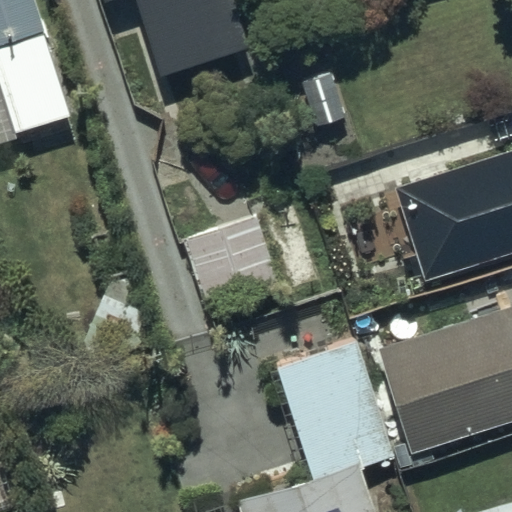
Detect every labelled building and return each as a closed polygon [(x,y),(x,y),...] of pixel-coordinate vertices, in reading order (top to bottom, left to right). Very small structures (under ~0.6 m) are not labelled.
[(0,0),(0,109),(5,126),(64,108),(31,0),(0,0)] [(127,0),(152,69),(233,40),(219,0),(127,0)] [(511,245),(511,145),(386,186),(415,277),(511,245)] [(276,286),(252,214),(180,239),(203,310),(276,286)] [(145,314),(95,292),(70,348),(120,371),(145,314)] [(511,414),(511,301),(370,344),(401,448),(511,414)] [(386,452),(350,339),(266,366),(301,475),(230,498),(234,511),(370,511),(355,462),(386,452)] [(0,472),(0,503),(9,501),(0,472)]
